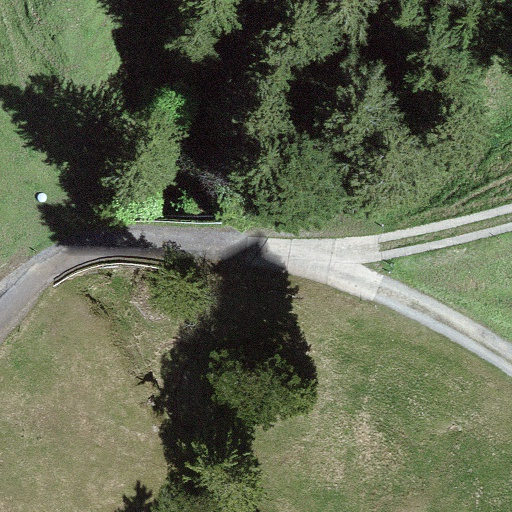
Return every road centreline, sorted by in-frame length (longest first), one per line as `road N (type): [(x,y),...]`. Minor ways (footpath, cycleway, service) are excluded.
road 1 (unclassified): [(0,314),(46,268),(122,247),(279,254)]
road 2 (track): [(279,254),(425,308),(511,373)]
road 3 (track): [(279,254),(402,243),(511,212)]
